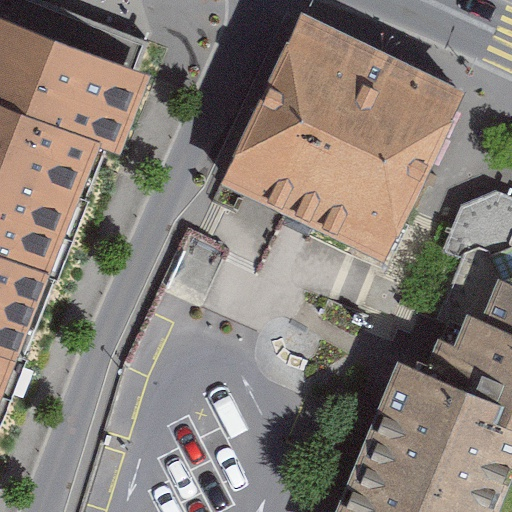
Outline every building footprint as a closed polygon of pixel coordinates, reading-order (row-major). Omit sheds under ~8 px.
[(466,97),(302,18),(222,184),(385,263),(466,97)] [(138,81),(0,26),(0,274),(34,288),(84,160),(104,168),(138,81)] [(511,194),(502,190),(459,212),(437,264),(478,283),(511,296),(511,194)] [(0,373),(34,288),(0,274),(0,373)] [(511,296),(478,283),(431,398),(511,431),(511,296)] [(511,431),(431,398),(381,377),(330,511),(482,511),(511,435),(511,431)]
